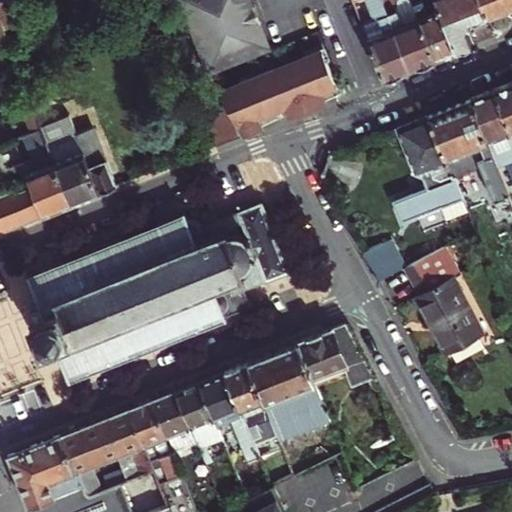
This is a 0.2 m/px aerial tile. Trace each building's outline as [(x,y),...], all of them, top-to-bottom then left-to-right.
[(2,0),(0,1),(0,20),(3,29),(23,20),(13,0),(2,0)] [(275,47),(255,0),(182,0),(212,72),(275,47)] [(411,70),(383,0),(365,0),(372,18),(362,22),(384,80),(397,75),(411,70)] [(436,59),(412,0),(383,0),(411,70),(423,64),(436,59)] [(457,51),(437,0),(412,0),(436,59),(446,55),(457,51)] [(488,16),(481,0),(437,0),(457,51),(467,47),(477,43),(471,27),(472,22),(488,16)] [(511,0),(481,0),(488,16),(507,8),(511,9),(511,0)] [(15,36),(8,40),(14,57),(22,54),(15,36)] [(290,110),(292,116),(349,94),(329,45),(256,74),(259,80),(261,82),(271,109),(274,116),(290,110)] [(229,112),(242,136),(268,126),(265,120),(274,116),(271,109),(261,82),(259,80),(256,74),(218,89),(221,94),(229,112)] [(511,85),(502,90),(511,116),(511,85)] [(511,116),(502,90),(490,94),(478,99),(505,167),(511,163),(511,116)] [(42,131),(48,145),(72,204),(94,195),(116,186),(94,127),(77,133),(71,114),(49,123),(38,97),(30,101),(34,110),(42,131)] [(511,183),(505,167),(478,99),(457,108),(435,116),(461,178),(489,167),(502,200),(511,196),(511,183)] [(242,137),(229,112),(208,120),(216,147),(242,137)] [(474,208),(461,178),(435,116),(421,122),(404,129),(423,176),(432,180),(435,187),(401,200),(409,220),(447,205),(452,217),(474,208)] [(48,145),(42,131),(24,137),(29,150),(34,148),(35,150),(48,145)] [(72,204),(48,145),(35,150),(34,148),(29,150),(32,158),(36,169),(26,174),(22,163),(14,141),(0,146),(0,197),(11,192),(14,198),(32,191),(42,215),(57,209),(72,204)] [(32,158),(22,163),(26,174),(36,169),(32,158)] [(0,232),(42,215),(32,191),(14,198),(11,192),(0,197),(0,232)] [(222,320),(222,317),(220,314),(224,312),(227,309),(229,306),(229,303),(227,295),(243,289),(288,272),(261,201),(198,226),(195,220),(194,217),(190,215),(185,213),(183,214),(181,212),(177,213),(177,216),(164,221),(161,219),(158,221),(158,224),(151,227),(143,230),(140,228),(136,229),(137,232),(121,239),(118,236),(115,237),(115,241),(96,248),(93,246),(90,247),(90,251),(77,256),(74,253),(70,255),(70,258),(53,265),(50,263),(47,264),(47,268),(33,273),(30,270),(27,272),(27,275),(22,277),(25,283),(29,281),(37,303),(30,306),(33,314),(30,316),(31,320),(29,321),(36,340),(39,338),(41,343),(45,342),(47,350),(55,347),(64,372),(61,374),(63,378),(65,377),(68,380),(72,379),(72,375),(86,369),(90,372),(93,371),(94,366),(109,361),(112,363),(116,362),(117,357),(129,353),(132,356),(136,354),(136,350),(152,344),(155,347),(158,346),(158,342),(173,336),(176,338),(180,337),(180,333),(196,327),(200,330),(203,328),(203,324),(216,319),(219,322),(222,320)] [(407,267),(412,264),(399,237),(370,248),(386,278),(407,267)] [(432,327),(447,355),(490,333),(460,276),(465,274),(450,246),(424,258),(412,264),(407,267),(422,296),(417,299),(432,327)] [(222,317),(249,306),(243,289),(227,295),(229,303),(229,306),(227,309),(224,312),(220,314),(222,317)] [(321,331),(297,341),(313,380),(344,367),(351,385),(374,376),(344,322),(321,331)] [(248,360),(271,417),(278,434),(281,441),(330,421),(318,392),(313,380),(297,341),(282,347),(266,353),(248,360)] [(255,443),(278,434),(271,417),(248,360),(239,364),(225,369),(253,440),(255,443)] [(253,440),(225,369),(212,375),(198,380),(214,416),(219,428),(234,422),(250,462),(261,458),(255,443),(253,440)] [(206,463),(213,459),(207,445),(223,438),(219,428),(214,416),(198,380),(188,384),(174,389),(199,447),(206,463)] [(163,394),(151,398),(173,450),(188,444),(190,450),(199,447),(174,389),(163,394)] [(128,408),(146,450),(153,469),(168,504),(170,511),(197,511),(199,511),(198,508),(173,450),(151,398),(139,403),(128,408)] [(343,429),(351,442),(397,419),(390,405),(343,429)] [(130,478),(153,469),(146,450),(128,408),(106,416),(120,452),(130,478)] [(94,421),(82,426),(96,461),(120,452),(106,416),(94,421)] [(70,431),(58,435),(73,471),(76,470),(82,485),(86,496),(107,488),(96,461),(82,426),(70,431)] [(18,481),(28,507),(52,497),(48,481),(73,471),(58,435),(8,455),(18,481)] [(417,461),(372,481),(384,507),(428,487),(417,461)] [(48,481),(52,497),(82,485),(76,470),(73,471),(48,481)] [(30,511),(170,511),(168,504),(148,511),(133,511),(122,482),(107,488),(86,496),(82,485),(52,497),(28,507),(30,511)] [(281,511),(280,508),(284,506),(273,484),(246,498),(253,511),(252,511),(281,511)] [(199,511),(220,511),(226,509),(220,496),(198,508),(199,511)]
